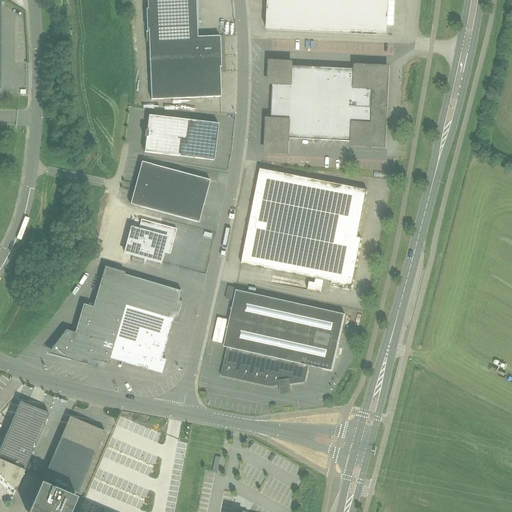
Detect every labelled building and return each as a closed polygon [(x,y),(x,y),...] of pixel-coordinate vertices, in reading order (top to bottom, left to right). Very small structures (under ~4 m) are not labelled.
[(220,36),(197,37),(195,0),(147,0),(147,9),(146,9),(147,29),(148,29),(149,58),(221,55),(220,36)] [(388,36),(389,0),(268,0),(267,30),(388,36)] [(149,58),(151,100),(221,97),(220,67),(221,67),(221,55),(149,58)] [(270,61),(270,63),(269,83),(273,83),(271,119),(267,119),(266,151),(288,152),(288,138),(352,141),(352,145),(384,146),(385,125),(387,89),(388,67),(356,66),(356,69),(292,66),(292,62),(270,61)] [(214,160),(218,124),(149,115),(147,130),(145,130),(144,137),(146,137),(144,152),(214,160)] [(152,164),(141,162),(135,184),(136,184),(131,205),(141,207),(198,222),(210,180),(152,165),(152,164)] [(351,290),(353,280),(362,238),(358,237),(367,189),(260,168),(241,264),(317,279),(316,283),(311,282),(309,291),(322,293),(324,281),(331,282),(331,286),(351,290)] [(125,253),(160,262),(163,252),(170,254),(176,229),(141,219),(138,230),(132,228),(131,227),(124,253),(125,253)] [(93,305),(123,314),(131,317),(142,280),(124,274),(124,272),(105,266),(93,305)] [(131,317),(170,329),(173,321),(177,322),(183,302),(179,301),(181,291),(142,280),(131,317)] [(345,314),(236,290),(224,347),(227,347),(221,376),(271,387),(281,385),(281,389),(289,388),(289,384),(305,382),(309,366),(332,371),(345,314)] [(111,355),(123,314),(93,305),(93,307),(83,304),(75,332),(68,330),(52,352),(92,364),(93,360),(108,364),(111,355)] [(131,317),(123,314),(111,355),(125,359),(124,363),(162,374),(166,360),(162,358),(170,329),(131,317)] [(49,414),(20,401),(0,447),(0,476),(15,492),(49,414)] [(71,417),(69,416),(43,477),(78,492),(105,431),(103,430),(102,432),(70,419),(71,417)] [(41,482),(27,511),(70,511),(77,497),(41,482)]
